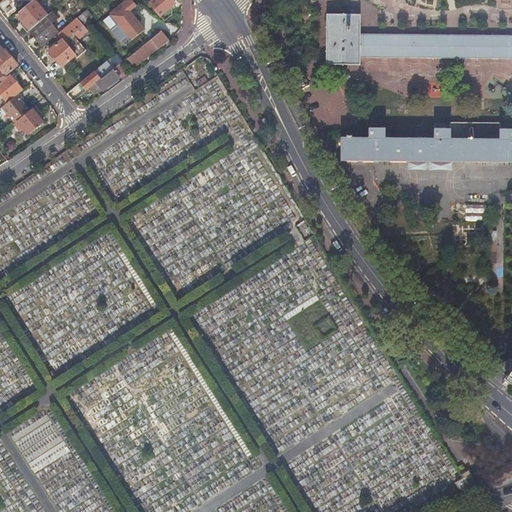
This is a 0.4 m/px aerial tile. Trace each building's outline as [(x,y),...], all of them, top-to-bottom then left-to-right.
[(16,0),(18,2),(14,5),(19,11),(32,0),(16,0)] [(47,14),(34,0),(32,0),(19,11),(15,15),(29,31),(47,14)] [(125,0),(110,13),(132,40),(145,29),(130,11),(137,5),(132,0),(125,0)] [(160,0),(154,6),(165,19),(172,13),(172,9),(170,7),(175,2),(172,0),(160,0)] [(79,16),(83,23),(92,16),(87,9),(79,16)] [(28,31),(41,46),(58,31),(51,24),(57,18),(51,11),(47,14),(29,31),(28,31)] [(511,36),(361,34),(361,13),(326,13),(325,65),(361,65),(361,57),(511,58),(511,128),(500,129),(500,123),(450,122),(450,128),(434,128),(434,138),(386,137),(386,127),(369,127),(369,137),(352,137),(352,135),(346,135),(346,137),(341,137),(341,161),(511,163),(511,36)] [(87,31),(75,18),(56,35),(60,39),(48,50),(50,52),(48,54),(54,61),(56,60),(62,66),(74,55),(77,58),(86,50),(77,40),(87,31)] [(128,58),(135,66),(162,44),(164,46),(170,41),(162,30),(128,58)] [(122,48),(109,59),(113,64),(126,53),(122,48)] [(0,81),(6,76),(4,74),(9,70),(10,71),(11,70),(10,69),(16,64),(5,49),(3,51),(0,53),(0,69),(1,72),(0,72),(0,81)] [(88,90),(107,75),(104,71),(113,64),(109,59),(78,85),(84,93),(88,90)] [(117,78),(120,82),(128,77),(119,65),(107,75),(88,90),(93,96),(105,87),(105,88),(117,78)] [(0,93),(7,102),(18,93),(21,90),(9,74),(6,76),(0,81),(0,93)] [(14,122),(29,110),(18,97),(20,96),(18,93),(7,102),(1,106),(14,122)] [(22,128),(27,134),(43,121),(37,114),(40,112),(34,105),(29,110),(14,122),(13,123),(19,131),(22,128)] [(466,205),(466,220),(484,221),(485,205),(466,205)] [(208,310),(203,337),(265,438),(267,428),(283,430),(296,422),(298,410),(304,411),(316,404),(311,403),(320,347),(343,341),(331,339),(339,334),(332,311),(309,317),(322,339),(301,345),(283,315),(315,306),(309,286),(289,283),(287,299),(269,296),(265,299),(270,266),(216,299),(217,302),(220,312),(208,310)] [(511,357),(494,366),(511,380),(511,357)] [(463,477),(455,482),(463,496),(480,490),(467,469),(461,473),(463,477)]
